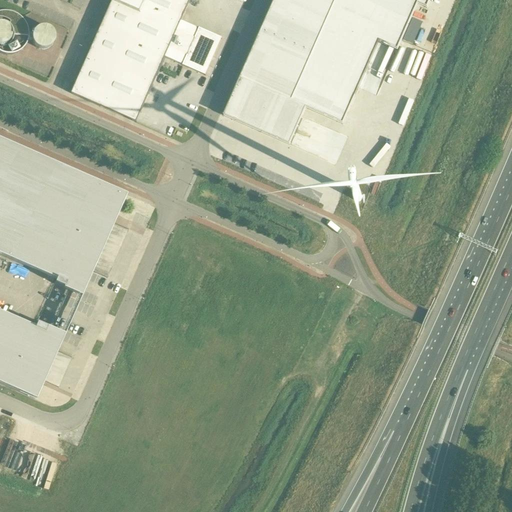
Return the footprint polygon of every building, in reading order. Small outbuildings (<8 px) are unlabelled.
[(182,21),(190,0),(113,0),(112,3),(113,3),(72,95),(100,107),(105,97),(141,113),(165,58),(183,66),(206,76),(206,75),(203,74),(219,39),(222,40),(222,39),(199,29),(182,21)] [(430,0),(275,0),(224,117),(289,145),(306,109),(343,125),(379,42),(397,51),(418,4),(418,5),(427,9),(430,0)] [(24,21),(22,18),(21,17),(17,14),(13,12),(8,11),(3,11),(0,11),(0,15),(1,16),(4,16),(6,17),(8,19),(10,20),(8,23),(10,25),(11,26),(12,28),(13,30),(13,32),(13,34),(28,36),(28,32),(27,28),(26,24),(24,21)] [(9,28),(9,26),(7,24),(6,23),(4,21),(2,20),(0,19),(0,42),(0,43),(2,42),(4,41),(6,39),(8,37),(9,35),(9,33),(9,31),(9,28)] [(36,28),(35,30),(34,31),(32,33),(32,35),(31,37),(31,39),(32,41),(32,43),(33,45),(34,46),(36,47),(37,48),(39,49),(42,49),(44,49),(46,49),(48,48),(50,47),(51,45),(53,44),(54,42),(54,40),(54,37),(54,35),(53,33),(52,31),(50,30),(49,28),(47,27),(45,27),(42,27),(40,27),(38,27),(36,28)] [(0,254),(55,280),(54,284),(82,296),(114,224),(126,195),(82,176),(0,139),(0,254)] [(177,220),(100,392),(202,438),(199,444),(213,450),(216,443),(236,452),(274,368),(287,373),(326,286),(177,220)] [(0,384),(35,401),(44,381),(64,336),(55,332),(36,324),(35,328),(0,312),(0,384)] [(0,511),(184,511),(187,509),(172,494),(1,419),(0,422),(0,511)]
